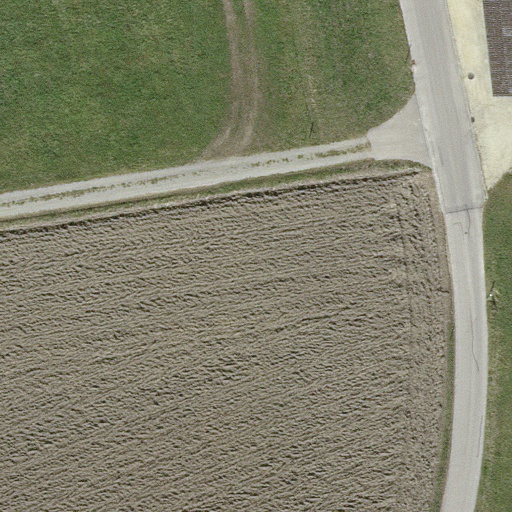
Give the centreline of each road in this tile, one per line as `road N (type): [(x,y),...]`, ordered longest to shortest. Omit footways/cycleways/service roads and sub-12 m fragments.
road 1 (tertiary): [(416,0),(464,218),(472,299),(470,445),(456,511)]
road 2 (track): [(0,209),(445,137)]
